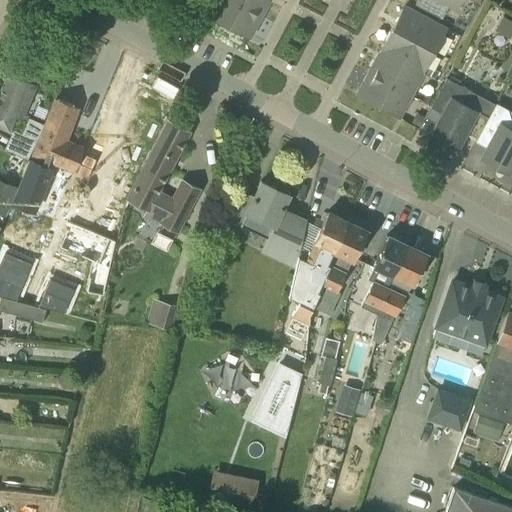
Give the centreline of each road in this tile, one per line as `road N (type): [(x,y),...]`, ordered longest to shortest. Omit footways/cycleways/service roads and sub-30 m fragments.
road 1 (residential): [(511,235),(63,0)]
road 2 (unknown): [(461,209),(382,452)]
